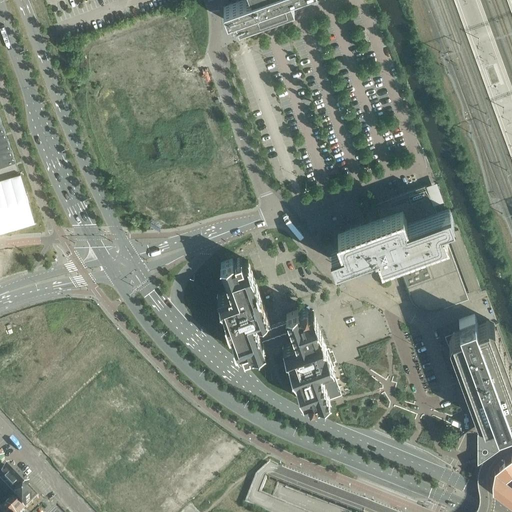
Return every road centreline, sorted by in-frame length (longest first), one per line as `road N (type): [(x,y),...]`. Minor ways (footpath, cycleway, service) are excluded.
road 1 (tertiary): [(112,275),(174,355),(243,410),(475,511)]
road 2 (tertiary): [(508,511),(255,389),(204,348)]
road 3 (tertiary): [(130,257),(20,0)]
road 4 (tertiary): [(0,5),(63,178),(104,261)]
road 5 (unclassified): [(218,61),(276,214)]
road 6 (unclassified): [(391,307),(334,272),(276,214)]
road 7 (unclassified): [(204,348),(178,291),(223,234)]
